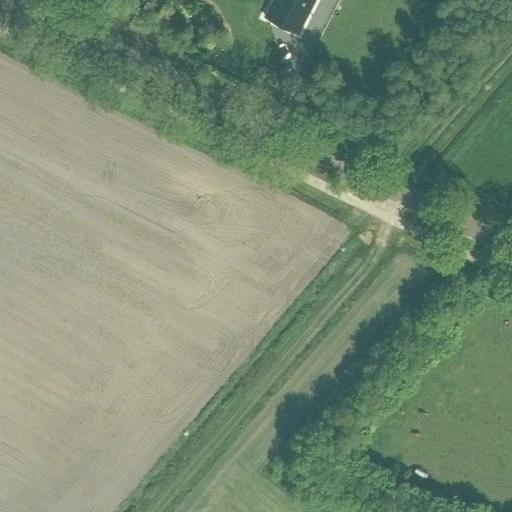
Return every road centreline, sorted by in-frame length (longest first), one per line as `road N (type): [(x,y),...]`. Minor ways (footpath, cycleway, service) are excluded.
road 1 (tertiary): [(511,247),(13,0)]
road 2 (track): [(155,511),(368,263),(388,216)]
